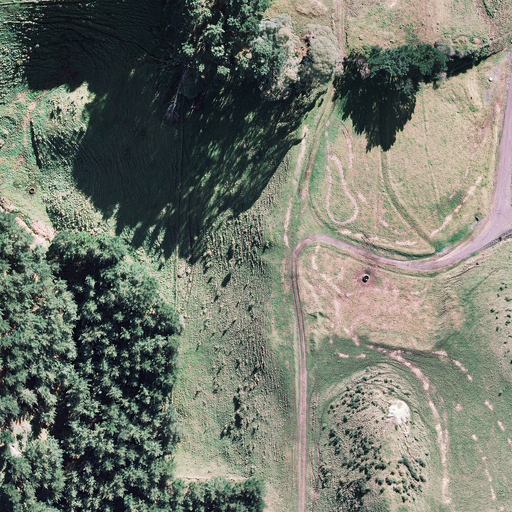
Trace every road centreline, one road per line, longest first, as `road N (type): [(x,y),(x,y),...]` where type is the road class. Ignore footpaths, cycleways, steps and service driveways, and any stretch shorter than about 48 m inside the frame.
road 1 (track): [(301,511),(296,246),(321,238),(412,264),(463,252),(496,219),(511,104)]
road 2 (track): [(321,238),(302,200),(335,92),(338,0)]
